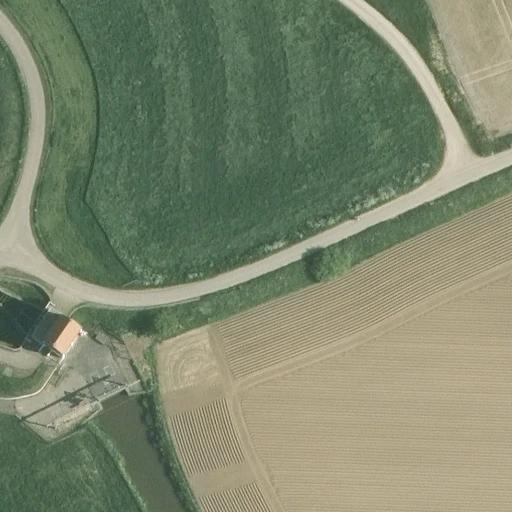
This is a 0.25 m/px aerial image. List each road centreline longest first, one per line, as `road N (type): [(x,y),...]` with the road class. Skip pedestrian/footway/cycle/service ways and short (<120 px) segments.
road 1 (unclassified): [(0,251),(56,282),(119,299),(165,299),(511,161)]
road 2 (unclassified): [(0,248),(43,154),(43,79),(29,39),(0,10)]
road 3 (unknown): [(485,172),(431,81),(350,0)]
